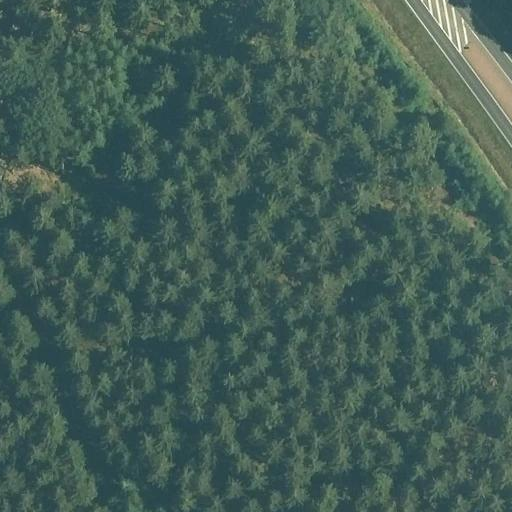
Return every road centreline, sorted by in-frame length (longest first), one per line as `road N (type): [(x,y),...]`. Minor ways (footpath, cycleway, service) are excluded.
road 1 (track): [(113,511),(0,265)]
road 2 (trunk): [(411,0),(511,137)]
